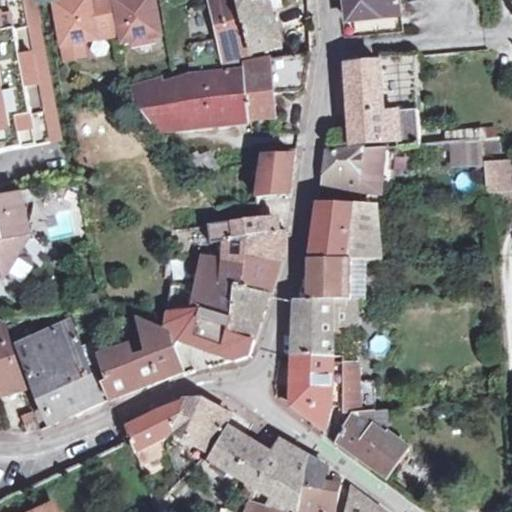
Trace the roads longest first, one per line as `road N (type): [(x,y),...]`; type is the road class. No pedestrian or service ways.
road 1 (residential): [(327,0),(328,93),(311,216),(271,359),(247,382)]
road 2 (residential): [(247,382),(176,389),(43,448),(0,452)]
